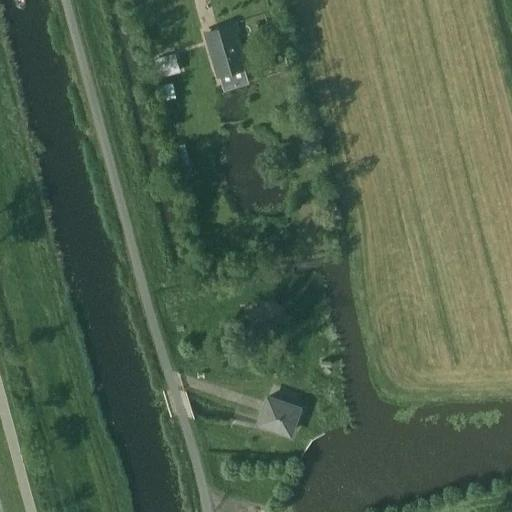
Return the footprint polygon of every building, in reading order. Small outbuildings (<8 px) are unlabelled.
[(203,31),(212,61),(217,79),(246,70),(241,53),(232,23),(203,31)] [(181,72),(175,54),(154,60),(159,78),(181,72)] [(161,102),(166,127),(180,124),(175,99),(161,102)] [(172,147),(177,167),(189,164),(184,144),(172,147)] [(265,393),(255,424),(292,437),(302,406),(265,393)]
